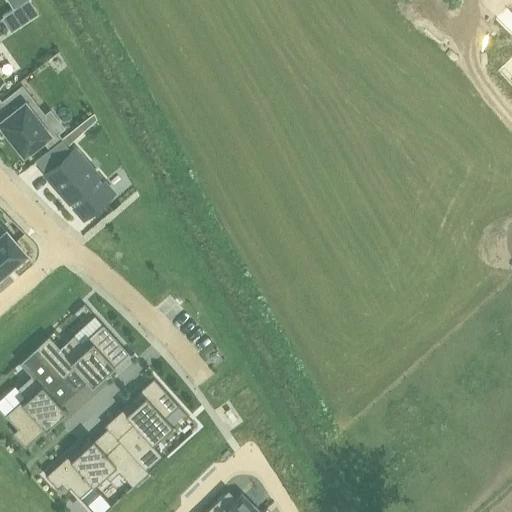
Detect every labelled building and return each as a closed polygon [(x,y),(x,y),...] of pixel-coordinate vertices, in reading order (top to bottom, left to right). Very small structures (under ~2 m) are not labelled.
[(1,101),(9,112),(0,119),(0,123),(23,153),(26,151),(29,154),(40,145),(38,142),(50,132),(39,119),(45,115),(22,85),(1,101)] [(84,217),(112,192),(74,148),(72,150),(61,138),(46,150),(57,163),(46,173),(84,217)] [(91,236),(113,223),(105,210),(83,223),(91,236)] [(0,273),(2,272),(4,271),(9,266),(11,265),(10,264),(14,261),(14,262),(22,255),(24,252),(5,230),(0,233),(0,273)] [(0,274),(0,293),(11,284),(1,273),(0,274)] [(129,352),(103,323),(82,342),(74,334),(59,347),(49,335),(36,346),(64,377),(65,376),(75,367),(89,382),(91,384),(102,375),(103,376),(129,352)] [(25,396),(5,414),(17,428),(12,432),(25,446),(55,419),(65,410),(61,405),(48,391),(62,379),(64,377),(36,346),(35,347),(19,362),(31,375),(17,387),(25,396)] [(129,399),(134,404),(125,412),(133,422),(117,437),(148,472),(149,471),(146,468),(162,454),(153,445),(164,435),(162,432),(172,424),(165,416),(178,404),(153,377),(129,399)] [(132,486),(148,472),(117,437),(116,437),(119,441),(106,453),(89,435),(81,442),(71,451),(45,475),(57,487),(62,483),(67,489),(70,486),(79,497),(104,474),(109,479),(119,471),(132,486)] [(259,511),(241,493),(232,501),(224,493),(204,511),(259,511)]
